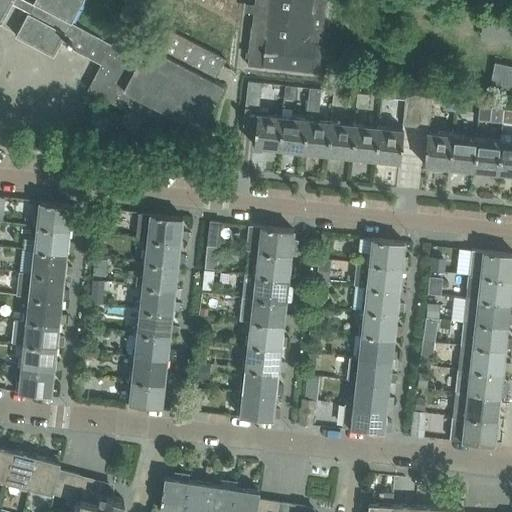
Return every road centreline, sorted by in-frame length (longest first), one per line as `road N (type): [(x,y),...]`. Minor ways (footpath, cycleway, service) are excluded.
road 1 (residential): [(0,177),(511,231)]
road 2 (residential): [(355,448),(162,426)]
road 3 (residential): [(162,426),(0,406)]
road 4 (residential): [(511,466),(355,448)]
